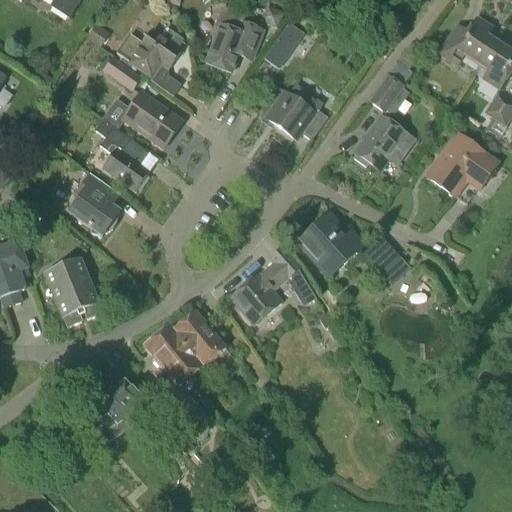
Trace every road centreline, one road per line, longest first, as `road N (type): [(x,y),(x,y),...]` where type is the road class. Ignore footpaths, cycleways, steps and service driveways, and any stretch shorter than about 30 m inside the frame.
road 1 (residential): [(286,200),(245,177),(222,179),(169,241),(170,272),(188,301)]
road 2 (residential): [(434,253),(309,196),(286,200)]
road 3 (residential): [(286,200),(260,236),(188,301)]
